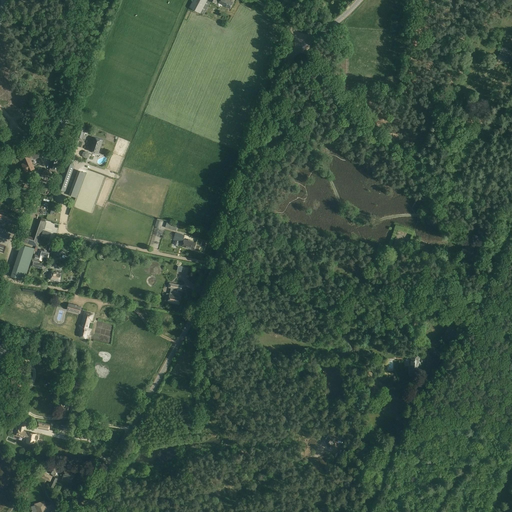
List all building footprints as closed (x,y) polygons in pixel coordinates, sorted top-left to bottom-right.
[(200,14),(207,0),(209,0),(216,4),(218,0),(193,0),(189,8),(200,14)] [(220,0),(219,3),(230,9),(233,3),(230,1),(231,0),(229,0),(220,0)] [(498,55),(505,58),(504,62),(508,64),(511,55),(511,51),(509,50),(507,54),(500,51),(498,55)] [(61,118),(57,120),(61,127),(62,126),(62,127),(63,126),(67,123),(65,120),(63,121),(61,118)] [(86,128),(85,128),(86,125),(82,124),(81,126),(81,125),(80,126),(79,126),(75,139),(74,139),(72,145),(77,147),(79,140),(79,139),(82,140),(86,128)] [(98,153),(102,140),(94,138),(90,151),(98,153)] [(28,153),(27,151),(26,150),(18,154),(21,160),(23,160),(24,163),(21,164),(22,166),(25,173),(28,171),(29,171),(33,169),(32,166),(33,165),(30,159),(33,158),(30,152),(28,153)] [(53,156),(50,167),(49,169),(45,168),(44,170),(43,170),(41,176),(49,179),(50,176),(51,177),(53,171),(56,172),(56,173),(58,174),(59,170),(57,169),(59,163),(61,164),(63,159),(61,159),(62,155),(54,153),(53,156)] [(65,191),(75,166),(73,163),(69,162),(66,163),(57,188),(58,191),(62,193),(65,191)] [(78,171),(69,195),(77,197),(86,173),(78,171)] [(0,219),(11,224),(13,220),(0,214),(0,219)] [(39,219),(37,225),(33,237),(25,234),(22,242),(37,247),(44,227),(46,221),(39,219)] [(165,227),(176,230),(178,225),(167,222),(165,227)] [(9,240),(11,234),(6,233),(7,230),(0,227),(0,236),(9,239),(9,240)] [(51,233),(43,230),(41,239),(49,242),(51,233)] [(184,235),(175,233),(173,240),(182,242),(184,235)] [(183,243),(182,247),(186,248),(194,250),(196,243),(193,242),(189,240),(185,239),(184,239),(183,243)] [(53,254),(60,256),(63,245),(56,243),(53,254)] [(21,244),(11,276),(24,281),(35,248),(21,244)] [(462,253),(463,253),(463,254),(464,254),(463,256),(467,256),(467,255),(472,256),(474,246),(475,247),(476,245),(472,244),(471,247),(470,247),(469,248),(465,247),(464,249),(462,249),(462,253)] [(35,255),(34,259),(41,261),(42,259),(43,257),(45,257),(49,258),(50,253),(40,250),(38,256),(35,255)] [(41,262),(34,260),(32,266),(43,269),(44,264),(42,263),(40,263),(41,262)] [(51,280),(59,282),(61,274),(52,272),(51,280)] [(179,304),(181,296),(181,295),(177,294),(177,293),(170,292),(169,296),(166,295),(165,301),(168,302),(168,301),(179,304)] [(470,296),(460,293),(458,301),(468,304),(470,296)] [(80,314),(81,308),(69,304),(68,310),(80,314)] [(85,313),(83,320),(82,324),(83,324),(82,325),(80,326),(81,331),(80,337),(86,339),(87,335),(88,335),(89,330),(87,330),(90,320),(91,320),(93,315),(85,313)] [(454,340),(458,332),(449,327),(445,335),(454,340)] [(428,351),(435,356),(439,350),(438,349),(432,345),(428,351)] [(441,345),(438,349),(439,350),(446,354),(448,350),(441,345)] [(441,353),(439,357),(436,361),(440,364),(446,356),(441,353)] [(421,359),(421,356),(412,356),(411,377),(417,377),(417,376),(418,374),(418,373),(417,372),(417,366),(421,366),(421,362),(423,362),(423,359),(421,359)] [(381,406),(386,397),(379,394),(375,402),(381,406)] [(38,435),(36,435),(36,434),(27,432),(23,431),(26,421),(20,420),(18,427),(20,427),(20,429),(19,429),(16,435),(19,437),(20,435),(27,439),(26,442),(34,444),(35,440),(37,440),(38,440),(39,436),(38,435)] [(323,443),(325,445),(331,447),(334,447),(335,448),(338,446),(334,440),(333,442),(329,440),(329,438),(322,438),(323,443)] [(53,475),(56,469),(57,465),(51,464),(48,469),(49,469),(47,472),(48,473),(53,475)] [(65,469),(64,474),(61,473),(61,476),(63,476),(62,480),(67,481),(68,478),(72,479),(75,472),(65,469)] [(41,477),(51,482),(53,476),(44,472),(41,477)] [(53,488),(57,478),(54,476),(49,486),(53,488)] [(56,511),(54,505),(46,507),(44,502),(35,504),(37,511),(56,511)]
